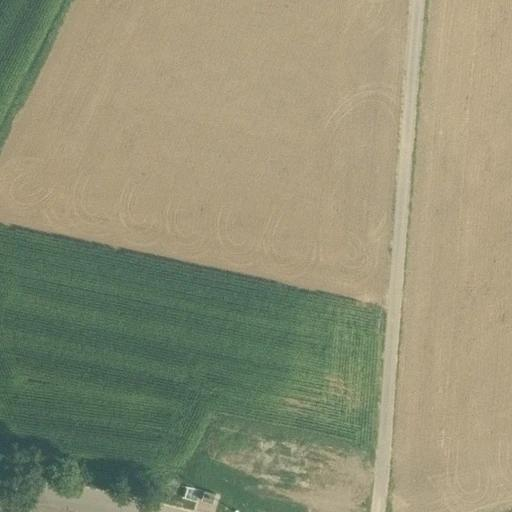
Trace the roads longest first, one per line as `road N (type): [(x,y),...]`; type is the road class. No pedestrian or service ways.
road 1 (track): [(376,511),(418,0)]
road 2 (track): [(71,0),(0,151)]
road 3 (residential): [(0,498),(65,499),(126,511)]
